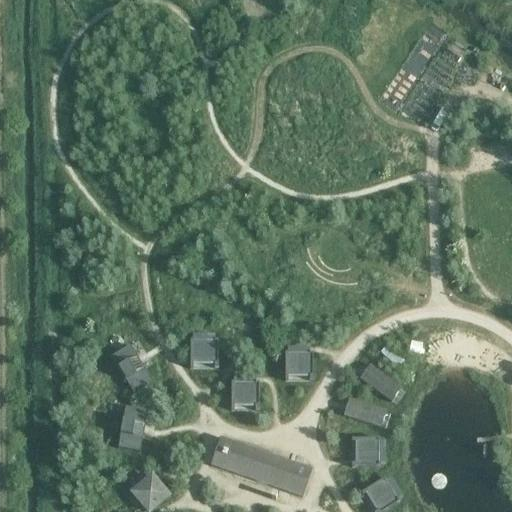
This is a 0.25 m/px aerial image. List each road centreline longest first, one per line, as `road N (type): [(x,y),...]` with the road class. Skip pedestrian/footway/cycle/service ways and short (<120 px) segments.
road 1 (track): [(146,250),(96,207),(65,164),(51,105),(71,46),(85,27),(121,6),(152,2),(181,16),(200,47),(219,136),(278,188),(327,199),(434,175)]
road 2 (track): [(435,132),(382,116),(333,52),(291,55),(262,83),(256,144),(242,173),(171,221),(146,250),(159,337),(221,427),(274,433),(311,412)]
road 3 (track): [(511,334),(452,311),(420,315),(366,334),(338,361),(311,412),(311,439),(316,464),(347,511)]
road 4 (track): [(511,104),(490,91),(469,91),(446,103),(438,118),(438,313)]
road 5 (track): [(321,471),(293,511),(202,474),(210,443),(205,404)]
